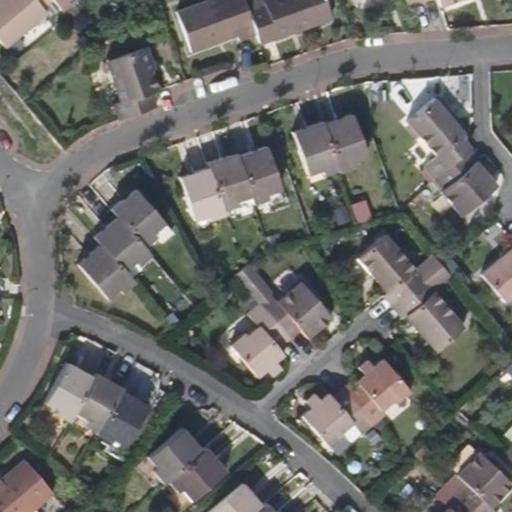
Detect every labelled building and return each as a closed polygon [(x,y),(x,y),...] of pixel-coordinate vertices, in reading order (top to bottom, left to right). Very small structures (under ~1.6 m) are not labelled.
[(0,0),(0,42),(2,45),(43,10),(39,5),(45,0),(0,0)] [(60,8),(52,0),(51,0),(45,6),(53,14),(60,8)] [(246,5),(244,0),(203,0),(177,9),(191,50),(237,34),(239,40),(256,34),(246,5)] [(330,17),(323,0),(259,0),(246,5),(256,34),(259,42),(330,17)] [(110,102),(115,117),(153,104),(152,100),(151,98),(156,93),(155,88),(141,47),(105,59),(117,100),(110,102)] [(404,105),(414,114),(427,100),(417,90),(404,105)] [(392,95),(379,96),(380,105),(393,105),(392,95)] [(462,140),(466,136),(436,99),(409,122),(438,158),(426,168),(436,180),(471,151),(466,144),(462,140)] [(364,152),(350,110),(321,119),(337,165),(337,168),(353,162),(351,156),(364,152)] [(321,119),(320,118),(290,127),(304,170),(321,165),(323,170),(337,165),(321,119)] [(283,197),(264,141),(235,151),(248,190),(251,199),(267,194),(269,202),(283,197)] [(410,152),(420,166),(434,155),(424,142),(410,152)] [(235,151),(233,148),(204,157),(206,163),(221,205),(235,200),(233,195),(248,190),(235,151)] [(463,218),(499,187),(478,163),(479,161),(475,156),(471,151),(436,180),(446,192),(443,194),(463,218)] [(221,205),(206,163),(177,173),(192,215),(205,211),(207,216),(223,210),(221,205)] [(160,217),(132,183),(108,203),(115,210),(141,241),(155,229),(151,224),(160,217)] [(390,198),(378,203),(382,212),(394,207),(390,198)] [(141,241),(115,210),(91,230),(99,239),(122,265),(133,256),(136,260),(148,250),(141,241)] [(390,308),(425,277),(416,266),(412,269),(382,233),(354,257),(384,293),(380,297),(384,301),(390,308)] [(122,265),(99,239),(75,258),(104,294),(117,283),(120,286),(132,277),(122,265)] [(505,299),(511,292),(511,244),(481,271),(505,299)] [(433,252),(443,263),(449,258),(439,246),(433,252)] [(425,277),(435,288),(452,274),(443,263),(433,252),(416,266),(425,277)] [(462,327),(432,290),(435,288),(425,277),(390,308),(395,313),(399,319),(403,315),(433,351),(462,327)] [(330,314),(300,279),(276,299),(270,292),(259,301),(289,337),(295,332),(300,328),(306,335),(330,314)] [(278,346),(289,337),(259,301),(248,310),(258,321),(246,332),(244,329),(229,342),(257,374),(266,366),(272,373),(281,366),(275,359),(283,352),(278,346)] [(74,408),(92,374),(65,359),(44,397),(56,405),(53,410),(68,418),(74,408)] [(412,393),(384,360),(373,369),(367,361),(358,368),(365,376),(358,382),(357,381),(350,386),(346,389),(377,426),(383,433),(390,427),(384,420),(387,417),(383,412),(394,402),(397,405),(412,393)] [(120,387),(122,385),(95,370),(92,374),(74,408),(87,415),(84,420),(97,428),(120,387)] [(125,440),(147,402),(120,387),(97,428),(95,431),(109,439),(112,433),(125,440)] [(377,426),(346,389),(334,399),(330,394),(323,400),(317,393),(308,401),(313,407),(304,415),(331,446),(346,434),(347,436),(358,426),(366,435),(377,426)] [(166,477),(199,449),(180,426),(146,454),(155,466),(150,470),(160,482),(166,477)] [(189,495),(223,468),(204,444),(199,449),(166,477),(175,489),(180,485),(189,495)] [(423,444),(414,452),(425,463),(434,454),(423,444)] [(495,511),(511,494),(511,485),(483,457),(461,480),(471,490),(461,499),(475,511),(495,511)] [(35,511),(53,497),(25,463),(0,483),(0,511),(35,511)] [(443,499),(452,508),(461,499),(471,490),(461,480),(443,499)] [(251,511),(260,505),(240,481),(206,509),(208,511),(251,511)] [(475,511),(461,499),(452,508),(454,510),(451,511),(475,511)] [(273,511),(265,501),(260,505),(251,511),(273,511)]
